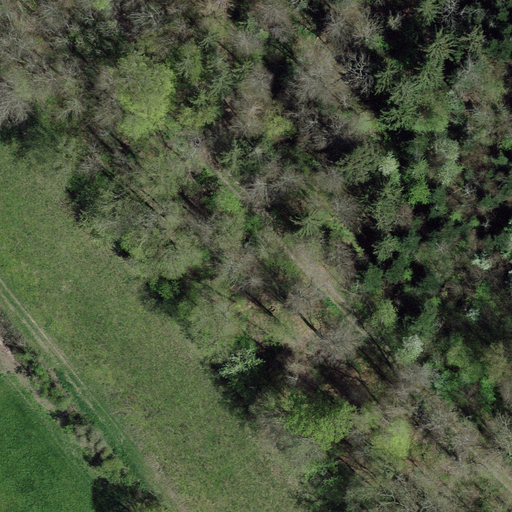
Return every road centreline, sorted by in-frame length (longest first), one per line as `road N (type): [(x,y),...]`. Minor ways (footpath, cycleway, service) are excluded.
road 1 (track): [(235,0),(225,56),(254,205),(511,487)]
road 2 (track): [(254,205),(87,0)]
